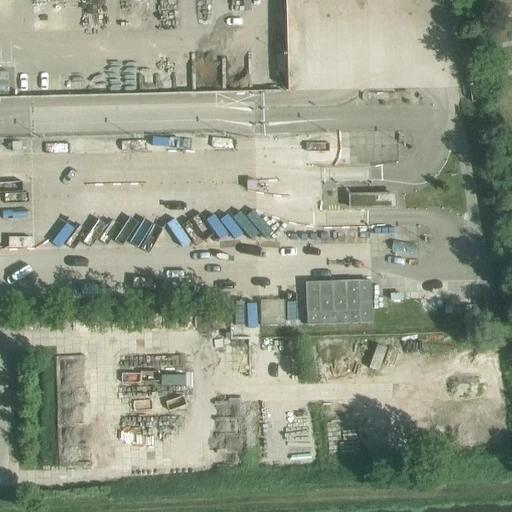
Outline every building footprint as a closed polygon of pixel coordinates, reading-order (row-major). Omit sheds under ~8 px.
[(401,193),(354,194),(355,207),(401,206),(401,193)] [(312,324),(377,323),(376,280),(311,281),(312,324)] [(487,283),(468,283),(469,331),(481,330),(480,308),(487,308),(487,283)] [(265,302),(266,324),(287,323),(286,301),(265,302)] [(331,452),(375,449),(374,425),(330,427),(331,452)]
